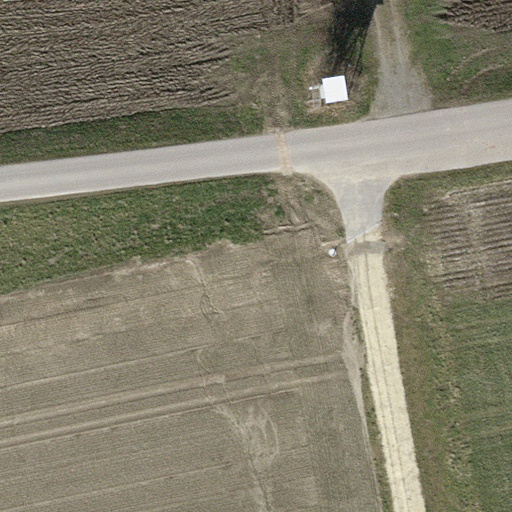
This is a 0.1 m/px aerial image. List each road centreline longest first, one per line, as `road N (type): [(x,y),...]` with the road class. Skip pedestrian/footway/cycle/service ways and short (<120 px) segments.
road 1 (unclassified): [(511,125),(380,149),(0,185)]
road 2 (track): [(380,149),(367,192),(422,511)]
road 3 (track): [(380,149),(393,113),(379,0)]
